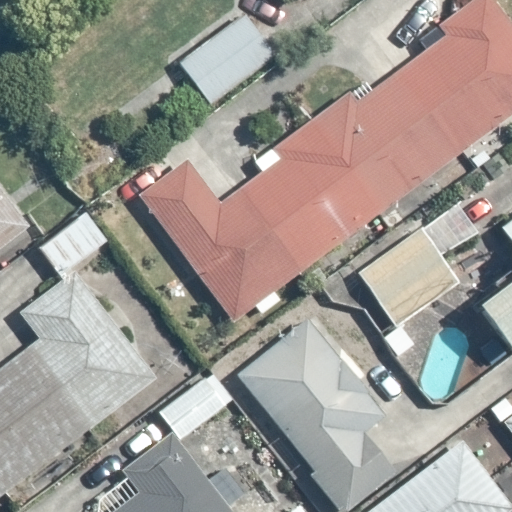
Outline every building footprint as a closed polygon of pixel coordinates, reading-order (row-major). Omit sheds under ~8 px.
[(511,112),(511,32),(487,0),(466,0),(428,29),(435,37),(356,96),(350,89),(253,162),(260,171),(214,205),(182,162),(135,198),(230,324),(511,112)] [(271,57),(239,15),(175,63),(206,105),(271,57)] [(0,245),(24,228),(0,195),(0,245)] [(104,238),(82,211),(36,249),(58,276),(104,238)] [(511,275),(467,313),(506,359),(511,354),(511,219),(495,234),(511,252),(501,260),(511,273),(511,275)] [(457,283),(418,228),(354,274),(393,329),(457,283)] [(0,494),(150,381),(69,275),(16,315),(34,339),(0,364),(0,494)] [(378,412),(308,320),(235,376),(338,511),(339,511),(394,471),(360,426),(378,412)] [(232,399),(212,371),(154,415),(175,442),(232,399)] [(511,412),(499,422),(511,439),(511,412)] [(223,467),(204,482),(167,436),(120,473),(136,493),(111,511),(226,511),(223,507),(243,492),(223,467)] [(458,443),(366,511),(505,511),(509,510),(458,443)]
